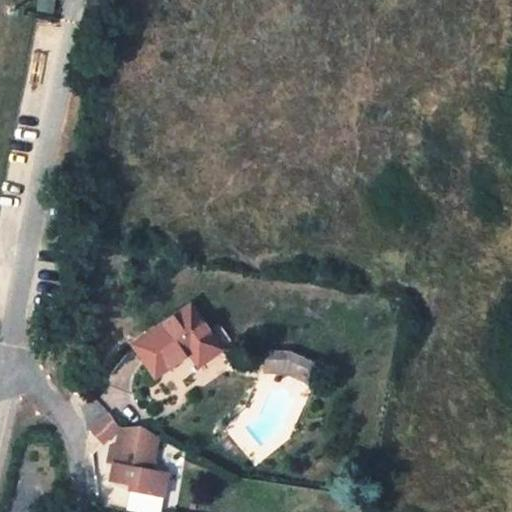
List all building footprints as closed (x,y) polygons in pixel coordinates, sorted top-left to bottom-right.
[(52,14),(54,0),(47,0),(45,13),(52,14)] [(198,364),(220,349),(190,305),(134,344),(156,376),(190,352),(198,364)] [(289,354),(266,353),(266,370),(286,371),(289,354)] [(311,364),(289,354),(286,371),(289,373),(287,377),(305,386),(307,381),(304,380),(311,364)] [(111,411),(92,427),(104,442),(115,433),(123,426),(111,411)] [(144,424),(123,426),(115,433),(113,445),(117,446),(114,463),(111,462),(108,480),(128,483),(127,489),(162,494),(165,472),(158,465),(150,464),(155,430),(144,424)] [(113,445),(109,444),(106,462),(111,462),(114,463),(117,446),(113,445)]
